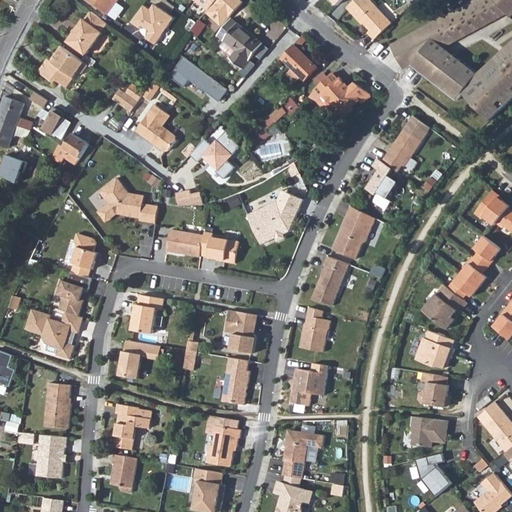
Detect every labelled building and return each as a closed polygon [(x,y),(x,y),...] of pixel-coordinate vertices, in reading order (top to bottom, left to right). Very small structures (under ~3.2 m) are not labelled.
[(89,0),(106,12),(115,0),(89,0)] [(196,0),(209,10),(218,0),(196,0)] [(218,0),(209,10),(207,12),(222,25),(245,1),(244,0),(218,0)] [(368,0),(352,0),(344,7),(356,21),(358,20),(361,23),(368,30),(365,33),(373,41),(384,31),(391,25),(368,0)] [(511,0),(472,0),(415,32),(420,42),(438,32),(446,46),(506,14),(509,17),(511,13),(511,0)] [(178,16),(158,3),(155,8),(149,3),(138,20),(155,30),(150,38),(159,45),(178,16)] [(189,6),(184,3),(180,8),(185,11),(189,6)] [(67,40),(85,54),(101,32),(101,31),(107,23),(101,19),(91,11),(85,19),(84,18),(78,26),(77,28),(79,29),(77,32),(75,30),(74,32),(67,40)] [(238,50),(231,58),(244,68),(265,44),(233,18),(219,34),(238,50)] [(71,30),(74,32),(75,30),(77,32),(79,29),(77,28),(78,26),(76,24),(71,30)] [(194,27),(191,31),(199,36),(201,32),(194,27)] [(420,42),(415,32),(390,45),(403,70),(411,66),(432,39),(443,48),(446,46),(438,32),(420,42)] [(443,48),(432,39),(411,66),(456,100),(463,93),(490,121),(511,100),(511,40),(477,74),(443,48)] [(319,67),(295,44),(282,58),(293,68),(302,77),(306,81),(319,67)] [(82,73),(88,65),(81,59),(61,45),(55,53),(57,54),(51,61),(50,60),(47,58),(38,70),(54,82),(57,79),(67,86),(78,71),(82,73)] [(186,56),(171,76),(185,86),(191,78),(209,91),(208,92),(221,102),(230,90),(186,56)] [(297,82),(302,77),(293,68),(288,73),(297,82)] [(340,78),(334,72),(316,89),(322,96),(324,94),(335,105),(333,107),(340,114),(341,115),(344,116),(346,115),(348,114),(355,107),(353,105),(361,97),(350,86),(349,86),(348,87),(347,87),(345,84),(347,83),(341,77),(340,78)] [(132,83),(125,92),(130,96),(137,101),(144,92),(132,83)] [(154,88),(150,86),(142,96),(149,101),(156,90),(154,88)] [(122,106),(130,96),(125,92),(119,88),(118,87),(111,97),(122,106)] [(44,108),(49,101),(36,92),(31,99),(44,108)] [(6,96),(0,114),(0,119),(31,130),(34,123),(20,118),(25,103),(6,96)] [(130,96),(122,106),(130,111),(137,101),(130,96)] [(272,115),(277,122),(289,113),(292,116),(297,112),(296,110),(300,107),(293,97),(272,115)] [(169,115),(154,104),(135,130),(142,136),(144,134),(151,139),(149,141),(163,152),(167,151),(174,141),(166,135),(168,132),(161,126),(169,115)] [(46,110),(41,117),(48,121),(43,128),(55,136),(56,135),(62,139),(72,123),(63,117),(65,114),(54,107),(50,113),(46,110)] [(252,134),(257,139),(265,131),(274,122),(270,117),(252,134)] [(14,136),(26,140),(27,140),(33,132),(31,130),(0,119),(0,143),(10,147),(14,136)] [(388,154),(383,161),(394,169),(398,172),(403,165),(405,167),(428,132),(411,120),(395,144),(396,145),(394,149),(392,147),(388,154)] [(206,139),(193,154),(200,161),(205,156),(219,169),(218,170),(226,177),(236,166),(229,160),(236,153),(235,153),(241,145),(228,131),(213,144),(206,139)] [(270,137),(265,131),(257,139),(254,141),(259,146),(270,137)] [(168,132),(166,135),(174,141),(174,137),(168,132)] [(90,144),(73,133),(64,146),(61,144),(53,157),(62,163),(66,157),(76,164),(80,158),(90,144)] [(9,156),(3,174),(18,184),(26,161),(9,156)] [(383,161),(378,158),(373,166),(379,170),(375,177),(376,178),(374,182),(372,181),(367,189),(376,195),(378,192),(387,199),(398,182),(389,176),(394,169),(383,161)] [(102,208),(110,219),(117,214),(119,213),(123,213),(123,215),(141,218),(140,221),(156,224),(159,207),(144,204),(145,196),(130,194),(118,178),(100,191),(109,203),(102,208)] [(430,179),(427,183),(432,187),(436,182),(430,179)] [(424,188),(429,192),(432,187),(427,183),(424,188)] [(192,189),(178,192),(182,205),(206,203),(202,190),(193,192),(192,189)] [(492,192),(503,200),(504,199),(493,190),(492,192)] [(278,202),(259,211),(261,215),(279,207),(283,198),(289,194),(282,191),(278,202)] [(504,225),(511,231),(511,208),(510,207),(511,205),(504,199),(503,200),(492,192),(475,213),(483,219),(484,217),(495,225),(497,223),(503,228),(504,225)] [(259,211),(248,216),(262,245),(276,239),(285,235),(290,232),(304,200),(289,194),(283,198),(279,207),(261,215),(259,211)] [(354,207),(352,206),(345,219),(346,220),(342,229),(344,230),(342,234),(338,232),(330,248),(353,260),(360,244),(364,243),(376,219),(375,218),(354,207)] [(97,211),(105,223),(110,219),(102,208),(97,211)] [(43,222),(34,218),(30,226),(36,229),(37,227),(40,229),(43,222)] [(345,219),(338,232),(342,234),(344,230),(342,229),(346,220),(345,219)] [(205,235),(171,230),(167,251),(201,257),(202,252),(205,235)] [(214,234),(205,232),(205,235),(202,252),(210,253),(209,257),(225,260),(225,261),(236,263),(240,242),(213,238),(214,234)] [(94,239),(78,234),(75,241),(78,247),(73,263),(75,264),(72,272),(89,277),(91,269),(93,270),(96,261),(94,260),(96,252),(94,251),(96,243),(94,239)] [(276,239),(278,243),(287,239),(285,235),(276,239)] [(453,282),(448,288),(460,297),(465,292),(467,294),(472,297),(487,277),(483,274),(480,272),(485,266),(487,269),(493,262),(492,261),(495,256),(501,249),(485,236),(475,249),(479,252),(474,258),(473,257),(468,263),(469,264),(454,283),(453,282)] [(327,265),(323,273),(322,276),(316,290),(336,298),(350,265),(329,256),(325,264),(327,265)] [(72,272),(71,272),(68,282),(61,280),(57,294),(64,296),(59,310),(66,312),(79,316),(84,300),(79,298),(80,295),(83,296),(85,288),(88,289),(89,289),(93,278),(89,277),(72,272)] [(367,286),(374,289),(377,282),(370,279),(367,286)] [(455,319),(460,313),(468,303),(463,299),(460,297),(448,288),(444,285),(424,310),(447,329),(455,319)] [(79,298),(84,300),(88,289),(85,288),(83,296),(80,295),(79,298)] [(163,310),(165,299),(141,295),(139,305),(137,304),(132,330),(153,334),(157,309),(163,310)] [(22,298),(14,296),(10,308),(18,310),(22,298)] [(511,302),(503,314),(504,315),(494,327),(510,339),(511,336),(511,302)] [(310,308),(308,316),(323,319),(325,312),(310,308)] [(66,312),(63,323),(50,319),(51,315),(33,309),(26,330),(44,335),(43,337),(47,344),(45,351),(57,355),(71,360),(75,346),(67,343),(71,330),(79,333),(84,318),(79,316),(66,312)] [(256,325),(258,315),(230,310),(226,331),(234,333),(231,350),(254,354),(257,337),(255,334),(252,334),(254,324),(256,325)] [(332,321),(323,319),(308,316),(307,323),(306,323),(304,330),(306,333),(305,336),(303,335),(300,348),(324,353),(329,330),(330,330),(332,321)] [(456,340),(429,331),(426,339),(424,338),(416,360),(437,367),(438,366),(445,368),(449,357),(452,358),(455,349),(453,348),(456,340)] [(199,342),(189,341),(188,351),(198,352),(199,342)] [(124,351),(120,375),(139,378),(143,355),(160,358),(162,346),(149,344),(148,346),(126,343),(125,351),(124,351)] [(198,352),(188,351),(186,360),(197,362),(198,352)] [(0,385),(11,389),(17,372),(10,369),(14,358),(0,352),(0,385)] [(223,401),(245,405),(247,393),(246,392),(246,389),(247,389),(251,371),(248,371),(249,361),(231,358),(223,401)] [(293,393),(291,403),(310,406),(312,393),(324,395),(329,366),(314,363),(313,371),(297,368),(294,383),(296,386),(296,391),(293,393)] [(449,377),(424,373),(423,381),(429,383),(428,391),(425,391),(421,394),(420,399),(423,403),(446,407),(448,397),(450,385),(447,385),(449,377)] [(70,429),(72,404),(70,404),(70,399),(71,385),(49,383),(46,418),(51,419),(50,427),(70,429)] [(488,395),(476,405),(480,410),(492,400),(488,395)] [(140,407),(119,404),(117,413),(120,414),(114,447),(132,450),(136,426),(150,428),(152,411),(139,409),(140,407)] [(511,421),(504,412),(486,426),(507,452),(511,448),(511,421)] [(240,438),(241,430),(238,429),(239,419),(209,414),(206,431),(215,433),(213,446),(210,445),(207,462),(231,467),(235,447),(237,447),(239,438),(240,438)] [(448,429),(449,421),(414,417),(412,435),(414,437),(412,449),(431,451),(433,441),(446,443),(447,434),(446,432),(446,429),(448,429)] [(325,435),(288,429),(286,440),(288,440),(287,446),(286,446),(284,460),(286,460),(283,475),(287,476),(302,478),(303,479),(306,461),(317,463),(319,447),(323,448),(325,435)] [(67,448),(68,437),(44,435),(43,445),(40,448),(39,461),(41,464),(40,476),(62,478),(64,462),(65,455),(65,448),(67,448)] [(443,453),(416,460),(420,477),(423,476),(437,496),(450,486),(453,483),(439,466),(439,463),(445,462),(443,453)] [(112,484),(120,486),(120,488),(121,489),(122,490),(124,491),(132,493),(138,458),(114,454),(112,464),(115,464),(112,484)] [(171,454),(170,462),(177,464),(178,455),(171,454)] [(477,464),(482,471),(491,464),(485,457),(477,464)] [(224,473),(197,468),(195,480),(199,481),(197,495),(204,496),(201,510),(210,511),(221,511),(223,501),(219,501),(222,484),(224,473)] [(511,496),(511,493),(495,472),(482,483),(489,491),(475,503),(482,511),(496,511),(500,509),(499,508),(502,505),(511,496)] [(334,473),(332,482),(344,484),(346,476),(334,473)] [(284,484),(299,488),(302,478),(287,476),(284,484)] [(284,484),(278,482),(276,492),(285,495),(282,506),(280,507),(278,511),(302,511),(301,511),(304,501),(310,502),(313,493),(299,488),(284,484)] [(345,485),(334,484),(333,494),(343,496),(345,485)] [(197,495),(194,509),(201,510),(204,496),(197,495)] [(65,500),(45,498),(43,509),(46,509),(45,511),(59,511),(60,511),(63,511),(65,500)]
